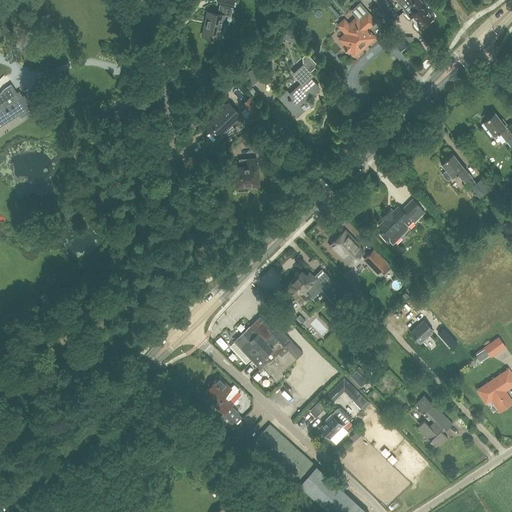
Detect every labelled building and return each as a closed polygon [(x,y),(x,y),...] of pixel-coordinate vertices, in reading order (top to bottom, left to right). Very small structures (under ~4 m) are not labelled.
[(219,38),(224,14),(231,16),(233,0),(217,0),(217,3),(219,4),(217,13),(208,11),(203,35),(219,38)] [(397,16),(397,15),(385,0),(376,0),(379,3),(377,4),(389,21),(397,16)] [(396,0),(396,1),(403,8),(402,9),(408,16),(409,15),(418,25),(417,26),(419,28),(420,27),(432,17),(420,3),(421,2),(420,0),(396,0)] [(360,2),(355,7),(350,11),(356,17),(349,23),(344,18),(337,24),(338,26),(338,27),(343,32),(345,33),(338,39),(344,45),(342,47),(347,53),(349,51),(353,55),(361,48),(365,45),(374,37),(366,29),(374,21),(367,13),(368,12),(360,2)] [(27,81),(37,77),(29,58),(19,62),(27,81)] [(307,98),(308,98),(313,93),(313,92),(318,87),(310,78),(313,75),(303,63),(292,74),(301,83),(289,94),(286,90),(280,96),(283,100),(293,111),(292,111),(297,117),(305,109),(304,108),(306,106),(303,101),(307,98)] [(263,75),(255,66),(240,79),(245,85),(249,82),(252,85),(263,75)] [(0,125),(18,113),(20,116),(27,111),(26,110),(32,106),(25,94),(23,96),(20,91),(17,92),(11,83),(4,88),(0,92),(0,125)] [(212,114),(214,116),(205,125),(217,138),(241,115),(229,102),(219,111),(218,109),(212,114)] [(264,113),(259,109),(253,115),(257,120),(264,113)] [(493,134),(498,130),(511,148),(511,133),(495,111),(485,118),(486,119),(483,121),(493,134)] [(267,125),(259,120),(253,130),(260,135),(267,125)] [(465,181),(467,179),(471,176),(453,153),(443,160),(444,161),(442,163),(447,169),(442,172),(442,175),(446,179),(448,180),(452,176),(457,171),(465,181)] [(236,176),(235,178),(235,181),(237,183),(237,191),(248,190),(248,184),(258,184),(256,158),(240,159),(240,166),(236,167),(236,176)] [(476,182),(471,176),(467,179),(472,185),(471,186),(480,198),(488,191),(492,196),(497,191),(490,183),(487,185),(481,178),(476,182)] [(399,206),(379,225),(384,231),(380,235),(386,240),(389,240),(393,244),(408,229),(408,225),(412,221),(414,223),(425,211),(412,198),(407,204),(402,209),(399,206)] [(360,245),(346,229),(337,237),(336,237),(333,240),(333,242),(331,244),(338,251),(335,253),(339,258),(341,257),(349,266),(365,251),(359,246),(360,245)] [(363,259),(377,274),(388,263),(373,249),(363,259)] [(314,278),(309,273),(306,276),(301,272),(300,272),(299,273),(298,272),(297,272),(296,272),(296,273),(295,273),(294,274),(294,275),(294,276),(295,277),(294,278),(285,287),(301,304),(309,296),(312,299),(321,289),(332,301),(344,289),(336,280),(333,283),(321,271),(314,278)] [(276,381),(284,373),(282,371),(302,352),(282,331),(284,330),(266,311),(223,351),(240,368),(250,359),(260,368),(264,364),(267,368),(265,370),(276,381)] [(432,330),(423,320),(410,332),(419,342),(432,330)] [(442,339),(449,333),(443,327),(436,333),(442,339)] [(484,347),(489,355),(494,351),(489,343),(484,347)] [(360,387),(367,380),(363,377),(366,374),(358,366),(349,375),(360,387)] [(505,395),(506,394),(504,390),(511,384),(511,375),(507,369),(476,390),(482,398),(488,394),(499,410),(510,403),(505,395)] [(232,405),(223,396),(230,389),(218,377),(214,382),(210,382),(207,384),(208,388),(203,393),(223,413),(218,418),(230,429),(242,417),(238,413),(239,412),(231,405),(232,405)] [(344,377),(327,394),(334,400),(344,390),(354,401),(361,394),(344,377)] [(434,421),(429,426),(424,421),(417,427),(437,448),(447,437),(440,430),(444,426),(446,429),(452,423),(425,395),(416,403),(424,412),(424,411),(434,421)] [(320,400),(314,405),(318,410),(324,406),(320,400)] [(331,415),(331,414),(324,421),(326,423),(320,428),(329,438),(342,426),(343,427),(350,420),(338,408),(331,415)] [(365,511),(269,425),(252,443),(328,511),(365,511)]
